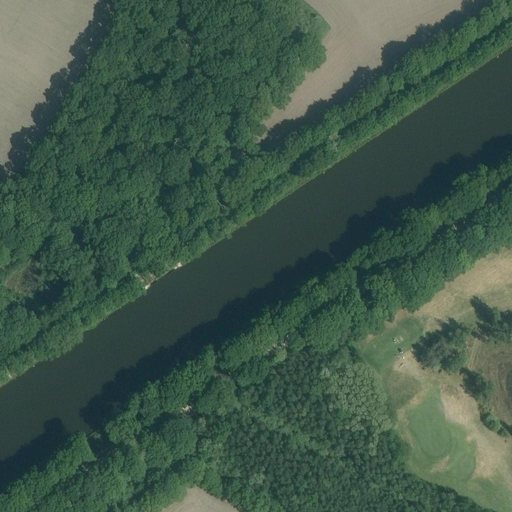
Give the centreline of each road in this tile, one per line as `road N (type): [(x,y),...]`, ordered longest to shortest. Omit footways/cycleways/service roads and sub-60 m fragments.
road 1 (track): [(17,351),(511,23)]
road 2 (track): [(181,409),(511,186)]
road 3 (track): [(26,511),(181,409)]
road 4 (track): [(274,511),(205,470),(167,408)]
